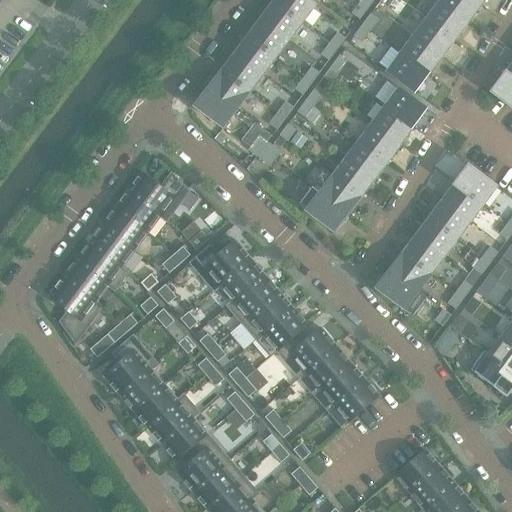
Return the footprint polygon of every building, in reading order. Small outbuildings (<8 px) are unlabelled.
[(315,6),(307,0),(275,0),(274,3),(302,24),(315,6)] [(368,9),(374,0),(362,0),(360,3),(368,9)] [(480,7),(471,0),(441,0),(439,3),(467,24),(480,7)] [(302,24),(274,3),(261,20),(289,41),(302,24)] [(359,20),(368,9),(360,3),(352,14),(359,20)] [(467,24),(439,3),(426,20),(455,41),(467,24)] [(370,32),(378,21),(370,15),(362,26),(370,32)] [(289,41),(261,20),(248,37),(276,58),(289,41)] [(455,41),(426,20),(413,37),(441,58),(455,41)] [(362,43),(370,32),(362,26),(354,37),(362,43)] [(337,50),(345,39),(337,34),(329,45),(337,50)] [(276,58),(248,37),(235,54),(263,75),(276,58)] [(441,58),(413,37),(400,55),(429,76),(441,58)] [(329,61),(337,50),(329,45),(321,55),(329,61)] [(263,75),(235,54),(222,72),(250,93),(263,75)] [(429,76),(400,55),(387,73),(415,94),(429,76)] [(339,73),(347,62),(340,56),(332,67),(339,73)] [(331,83),(339,73),(332,67),(323,78),(331,83)] [(311,85),(319,74),(311,68),(303,79),(311,85)] [(250,93),(222,72),(209,89),(237,110),(250,93)] [(511,79),(505,75),(492,93),(511,108),(511,79)] [(303,96),(311,85),(303,79),(295,90),(303,96)] [(237,110),(209,89),(201,99),(202,99),(196,107),(223,128),(230,119),(231,119),(237,110)] [(427,110),(399,89),(385,107),(413,128),(427,110)] [(313,107),(321,97),(314,91),(305,102),(313,107)] [(305,118),(313,107),(305,102),(297,113),(305,118)] [(285,119),(293,109),(285,103),(277,114),(285,119)] [(413,128),(385,107),(372,124),(400,145),(413,128)] [(277,130),(285,119),(277,114),(269,125),(277,130)] [(400,145),(372,124),(359,142),(387,163),(400,145)] [(255,125),(243,141),(251,148),(249,151),(257,157),(262,150),(267,144),(272,137),(255,125)] [(287,142),(295,131),(288,125),(280,136),(286,141),(287,142)] [(280,148),(286,141),(280,136),(274,144),(280,148)] [(387,163),(359,142),(346,159),(374,180),(387,163)] [(267,144),(262,150),(274,159),(279,153),(271,147),(270,146),(267,144)] [(262,150),(257,157),(260,158),(270,166),(274,159),(262,150)] [(374,180),(346,159),(333,176),(361,197),(374,180)] [(497,187),(469,166),(455,185),(483,205),(497,187)] [(189,192),(171,174),(164,169),(155,181),(162,187),(161,189),(141,174),(128,193),(167,222),(189,192)] [(361,197),(333,176),(320,194),(348,215),(361,197)] [(483,205),(455,185),(442,202),(470,223),(483,205)] [(348,215),(320,194),(312,188),(311,189),(312,189),(299,206),(335,232),(341,224),(341,225),(348,215)] [(167,222),(128,193),(115,210),(147,234),(159,218),(166,223),(167,222)] [(470,223),(442,202),(429,219),(457,240),(470,223)] [(147,234),(115,210),(102,227),(134,252),(147,234)] [(457,240),(429,219),(416,237),(444,257),(457,240)] [(193,223),(181,234),(187,241),(199,231),(193,223)] [(507,241),(511,234),(511,226),(508,224),(499,235),(507,241)] [(134,252),(102,227),(89,245),(128,274),(129,272),(123,268),(134,252)] [(196,251),(208,240),(201,232),(188,243),(196,251)] [(444,257),(416,237),(403,254),(431,274),(444,257)] [(213,291),(251,260),(235,242),(218,257),(210,247),(190,264),(213,291)] [(128,274),(89,245),(76,262),(115,291),(128,274)] [(490,264),(498,253),(490,247),(482,258),(490,264)] [(180,265),(190,256),(183,248),(172,257),(180,265)] [(431,274),(403,254),(391,271),(418,292),(431,274)] [(169,274),(180,265),(172,257),(162,266),(169,274)] [(481,275),(490,264),(482,258),(473,269),(481,275)] [(228,308),(265,276),(251,260),(213,291),(214,292),(220,287),(232,301),(226,306),(228,308)] [(115,291),(76,262),(63,279),(102,308),(103,307),(97,302),(108,287),(114,292),(115,291)] [(498,282),(507,270),(498,263),(489,276),(498,282)] [(418,292),(391,271),(377,289),(405,310),(418,292)] [(148,292),(158,283),(151,275),(140,284),(148,292)] [(242,324),(279,292),(265,276),(228,308),(242,324)] [(489,294),(498,282),(489,276),(480,288),(489,294)] [(75,344),(102,308),(63,279),(49,297),(69,312),(68,313),(67,313),(60,323),(75,344)] [(464,299),(472,288),(464,282),(456,293),(464,299)] [(176,298),(165,285),(157,293),(168,305),(176,298)] [(256,340),(293,309),(279,292),(242,324),(256,340)] [(456,310),(464,299),(456,293),(448,304),(456,310)] [(147,316),(158,307),(151,298),(140,307),(147,316)] [(472,316),(481,304),(472,298),(463,310),(472,316)] [(271,357),(277,352),(296,335),(307,326),(293,309),(256,340),(271,357)] [(174,322),(163,310),(155,317),(166,330),(174,322)] [(433,340),(451,316),(443,310),(434,322),(426,316),(417,329),(433,340)] [(198,323),(189,313),(180,320),(189,331),(198,323)] [(459,334),(468,322),(459,315),(450,327),(459,334)] [(126,334),(137,324),(130,316),(119,325),(126,334)] [(511,319),(510,318),(509,319),(511,321),(511,323),(501,338),(511,346),(511,319)] [(469,341),(478,329),(468,322),(459,334),(469,341)] [(97,359),(126,334),(119,325),(107,335),(90,351),(97,359)] [(304,344),(296,335),(277,352),(286,363),(292,358),(304,372),(298,377),(299,378),(336,347),(321,329),(304,344)] [(217,345),(208,335),(199,342),(208,353),(217,345)] [(119,395),(156,363),(133,337),(113,354),(121,363),(104,378),(119,395)] [(196,348),(187,337),(178,344),(187,355),(196,348)] [(511,346),(501,338),(489,354),(485,351),(484,353),(511,373),(511,346)] [(226,356),(217,345),(208,353),(217,363),(226,356)] [(313,395),(350,363),(336,347),(299,378),(313,395)] [(511,391),(511,373),(484,353),(470,371),(507,398),(511,391)] [(215,370),(206,359),(197,367),(206,377),(215,370)] [(133,411),(164,385),(151,370),(157,365),(156,363),(119,395),(133,411)] [(327,411),(364,379),(350,363),(313,395),(327,411)] [(246,380),(237,369),(228,376),(238,387),(246,380)] [(224,380),(215,370),(206,377),(215,388),(224,380)] [(342,428),(379,397),(364,379),(327,411),(342,428)] [(256,391),(246,380),(238,387),(248,399),(256,391)] [(147,428),(184,396),(183,395),(177,400),(164,385),(133,411),(147,428)] [(245,404),(235,393),(226,400),(236,412),(245,404)] [(161,444),(198,412),(184,396),(147,428),(161,444)] [(254,416),(245,404),(236,412),(246,423),(254,416)] [(282,421),(273,411),(265,418),(274,429),(282,421)] [(187,452),(208,436),(193,419),(199,414),(198,412),(161,444),(176,462),(187,452)] [(291,432),(282,421),(274,429),(283,439),(291,432)] [(280,446),(271,435),(263,443),(272,453),(280,446)] [(229,460),(208,436),(187,452),(195,461),(177,475),(192,492),(229,460)] [(311,454),(302,444),(293,451),(302,462),(311,454)] [(289,456),(280,446),(272,453),(281,464),(289,456)] [(410,495),(441,468),(426,451),(395,478),(410,495)] [(206,509),(243,477),(229,460),(192,492),(206,509)] [(309,479),(299,468),(291,475),(300,486),(309,479)] [(423,511),(455,485),(441,468),(410,495),(423,510),(420,511),(423,511)] [(208,511),(235,511),(257,493),(243,477),(206,509),(208,511)] [(318,489),(309,479),(300,486),(309,496),(318,489)] [(456,511),(469,501),(455,485),(423,511),(456,511)] [(262,511),(253,500),(259,495),(257,493),(235,511),(262,511)] [(478,511),(469,501),(456,511),(478,511)]
